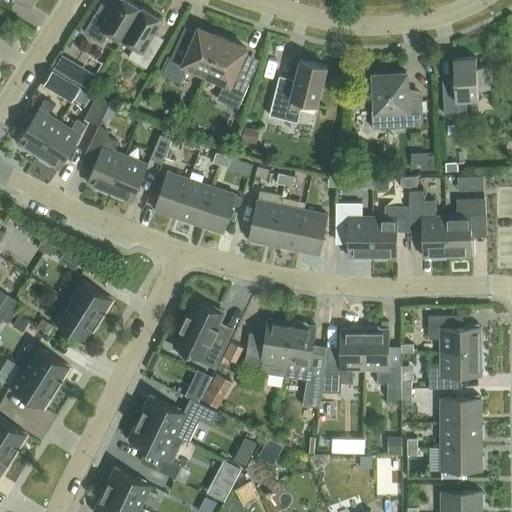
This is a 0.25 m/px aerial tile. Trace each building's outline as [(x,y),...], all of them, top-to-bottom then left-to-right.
[(123,39),(140,8),(127,0),(117,0),(108,15),(98,9),(84,32),(102,43),(109,32),(122,40),(123,39)] [(140,8),(123,39),(134,46),(128,57),(146,68),(160,45),(150,39),(162,19),(141,6),(140,8)] [(206,74),(222,37),(199,27),(193,41),(181,36),(171,58),(167,56),(160,74),(182,83),(189,67),(206,74)] [(222,37),(206,74),(224,82),(217,99),(238,108),(255,67),(243,62),(242,58),(246,48),(222,37)] [(466,113),(465,99),(478,99),(478,89),(490,89),(488,66),(477,67),(476,57),(453,58),(455,84),(442,85),(444,114),(466,113)] [(317,105),(327,66),(300,59),(292,90),(277,86),(269,115),(298,122),(303,101),(317,105)] [(53,71),(44,85),(65,97),(73,83),(53,71)] [(408,95),(406,72),(374,73),(376,111),(374,111),(375,128),(423,126),(422,94),(408,95)] [(104,115),(109,104),(95,97),(84,118),(98,125),(104,115)] [(38,155),(60,121),(49,115),(55,104),(45,98),(17,142),(38,155)] [(109,104),(104,115),(110,119),(116,108),(109,104)] [(60,121),(38,155),(59,169),(87,125),(77,118),(71,128),(60,121)] [(108,130),(98,125),(85,152),(97,157),(87,182),(110,192),(125,155),(113,150),(116,141),(106,137),(108,130)] [(259,129),(245,125),(240,145),(250,148),(252,142),(255,143),(259,129)] [(182,136),(174,133),(170,145),(177,148),(182,136)] [(161,163),(172,139),(160,134),(150,158),(161,163)] [(221,164),(224,154),(214,151),(211,161),(221,164)] [(224,154),(221,164),(227,166),(230,156),(224,154)] [(125,155),(110,192),(133,201),(148,164),(125,155)] [(456,170),(455,161),(443,162),(443,171),(456,170)] [(268,169),(256,165),(254,175),(266,178),(268,169)] [(177,217),(190,179),(167,171),(159,195),(156,194),(152,206),(154,207),(154,209),(177,217)] [(284,184),(286,174),(277,172),(275,182),(284,184)] [(286,174),(284,184),(291,185),(293,176),(286,174)] [(327,185),(336,185),(336,175),(327,175),(327,185)] [(398,186),(409,186),(409,175),(398,175),(398,186)] [(482,189),(481,175),(456,176),(456,190),(482,189)] [(200,224),(213,186),(190,179),(177,217),(179,217),(178,220),(191,224),(192,221),(200,224)] [(240,209),(244,197),(213,186),(200,224),(208,227),(207,230),(220,234),(221,231),(223,232),(232,206),(240,209)] [(447,255),(446,215),(436,216),(435,200),(423,200),(423,190),(409,191),(409,205),(409,231),(410,231),(410,230),(422,231),(423,256),(447,255)] [(486,236),(485,198),(456,199),(457,215),(446,215),(447,255),(472,255),(472,252),(475,252),(474,239),(471,240),(471,236),(486,236)] [(272,244),(280,204),(256,199),(248,239),(250,239),(250,242),(263,245),(264,242),(272,244)] [(372,256),(373,216),(359,216),(359,203),(336,202),(336,230),(348,230),(347,256),(372,256)] [(296,249),(304,209),(280,204),(272,244),(281,245),(280,248),(293,251),(294,248),(296,249)] [(397,231),(409,231),(409,205),(385,205),(385,216),(373,216),(372,256),(397,257),(397,231)] [(304,209),(296,249),(320,254),(320,252),(323,253),(326,239),(323,239),(328,214),(304,209)] [(37,247),(44,251),(51,241),(44,237),(37,247)] [(44,251),(51,256),(57,245),(51,241),(44,251)] [(66,298),(100,320),(113,299),(79,277),(66,298)] [(1,304),(8,309),(14,299),(7,294),(1,304)] [(52,319),(87,341),(100,320),(66,298),(52,319)] [(201,358),(213,364),(215,360),(230,328),(213,320),(218,309),(196,298),(189,313),(187,312),(179,327),(181,328),(174,345),(201,358)] [(8,309),(15,313),(21,303),(14,299),(8,309)] [(1,319),(8,323),(15,313),(8,309),(1,319)] [(441,351),(481,351),(481,326),(455,326),(455,314),(428,314),(428,338),(441,338),(441,351)] [(283,376),(292,322),(267,318),(265,335),(249,332),(243,369),(283,376)] [(302,404),(319,406),(319,404),(321,392),(325,358),(325,354),(312,352),(316,326),(292,322),(283,376),(306,379),(302,404)] [(364,369),(364,329),(340,329),(340,358),(325,358),(321,392),(340,392),(340,383),(352,382),(352,369),(356,369),(364,369)] [(389,329),(364,329),(364,369),(377,369),(377,382),(387,382),(387,399),(401,399),(401,367),(389,367),(389,329)] [(401,352),(413,352),(413,344),(401,344),(401,352)] [(23,366),(57,387),(71,366),(36,345),(23,366)] [(481,351),(441,351),(441,364),(429,364),(429,388),(455,388),(455,376),(481,376),(481,351)] [(10,387),(44,408),(57,387),(23,366),(10,387)] [(184,393),(197,400),(199,401),(212,376),(209,375),(196,368),(184,393)] [(201,399),(217,408),(232,383),(216,373),(201,399)] [(411,388),(401,388),(401,404),(412,404),(411,388)] [(441,397),(441,421),(481,421),(481,397),(479,397),(479,394),(466,394),(466,397),(441,397)] [(176,435),(187,413),(150,395),(139,417),(176,435)] [(240,435),(246,418),(203,404),(197,421),(240,435)] [(0,445),(14,455),(28,434),(0,416),(0,445)] [(181,465),(172,461),(183,438),(176,435),(139,417),(128,440),(164,457),(158,470),(175,478),(181,465)] [(481,424),(481,421),(441,421),(441,446),(481,446),(481,437),(484,437),(484,424),(481,424)] [(245,437),(234,459),(245,464),(256,442),(245,437)] [(267,437),(257,456),(273,464),(283,446),(267,437)] [(402,454),(401,437),(387,437),(387,454),(402,454)] [(405,446),(416,446),(416,438),(405,438),(405,446)] [(0,475),(1,476),(14,455),(0,445),(0,475)] [(481,446),(441,446),(441,471),(466,471),(481,471),(481,468),(484,468),(484,455),(481,455),(481,446)] [(241,469),(225,460),(208,492),(225,501),(241,469)] [(105,490),(141,507),(152,485),(115,467),(105,490)] [(94,511),(93,511),(138,511),(141,507),(105,490),(94,511)] [(441,511),(481,511),(481,506),(484,506),(484,493),(481,493),(481,490),(441,490),(441,511)]
